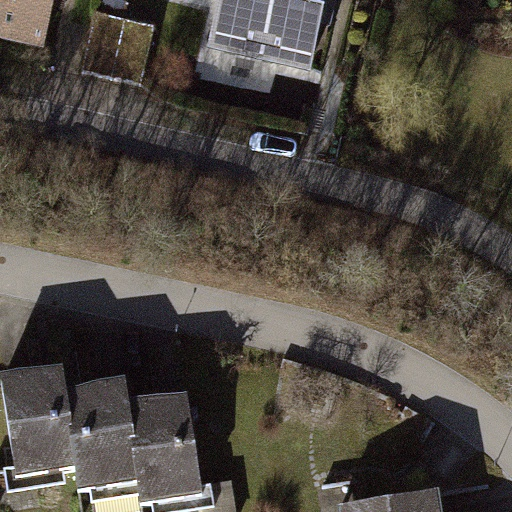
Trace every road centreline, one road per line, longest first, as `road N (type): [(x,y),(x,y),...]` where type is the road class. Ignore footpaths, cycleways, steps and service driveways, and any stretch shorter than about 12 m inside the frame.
road 1 (residential): [(511,459),(418,392),(362,365),(0,271)]
road 2 (residential): [(511,254),(394,201),(55,121)]
